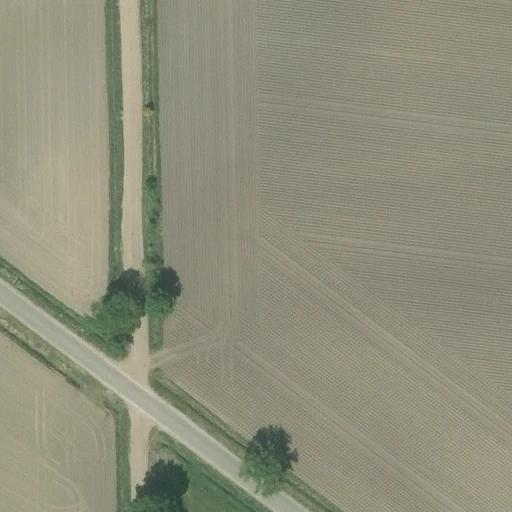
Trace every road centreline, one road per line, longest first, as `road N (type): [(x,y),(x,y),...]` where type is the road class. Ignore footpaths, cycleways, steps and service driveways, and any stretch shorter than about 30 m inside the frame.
road 1 (track): [(140,511),(129,0)]
road 2 (tertiary): [(289,511),(0,294)]
